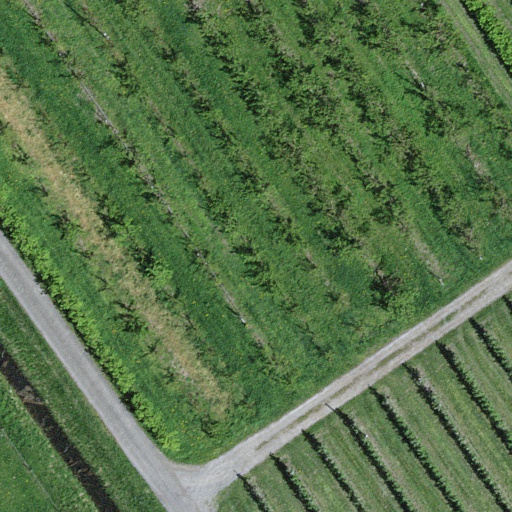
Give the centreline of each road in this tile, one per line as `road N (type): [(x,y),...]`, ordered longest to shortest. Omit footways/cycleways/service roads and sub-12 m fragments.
road 1 (track): [(178,500),(511,272)]
road 2 (track): [(187,511),(0,249)]
